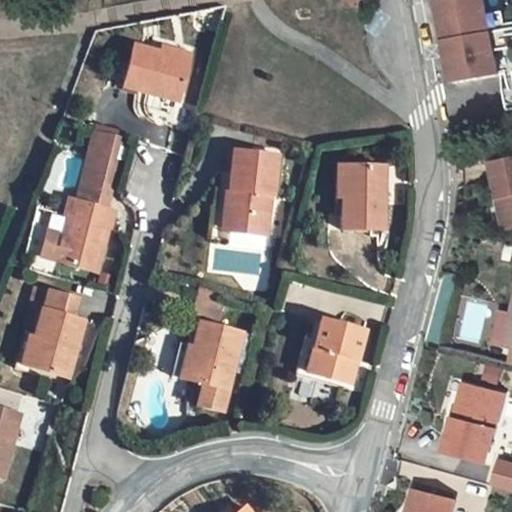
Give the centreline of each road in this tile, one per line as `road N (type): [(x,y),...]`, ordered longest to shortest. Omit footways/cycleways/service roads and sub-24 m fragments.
road 1 (unclassified): [(360,480),(425,226),(428,162),(400,0)]
road 2 (residential): [(141,495),(96,446),(168,168)]
road 3 (residential): [(360,480),(261,453),(167,475),(141,495)]
